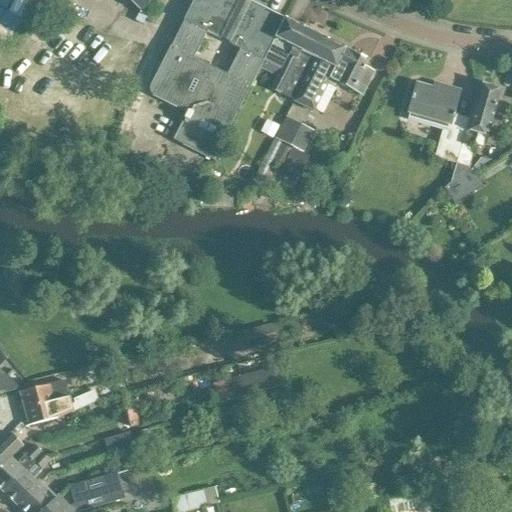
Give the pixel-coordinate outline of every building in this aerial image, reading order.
[(127,0),(140,12),(151,0),(127,0)] [(220,40),(232,15),(239,0),(193,0),(150,87),(149,89),(149,90),(149,91),(149,92),(150,93),(151,94),(151,95),(153,96),(186,113),(171,141),(211,162),(218,150),(214,148),(223,132),(227,133),(247,93),(246,93),(262,61),(273,38),(283,19),(250,2),(228,44),(239,50),(225,76),(192,58),(206,32),(220,40)] [(294,102),(325,40),(283,19),(273,38),(262,61),(280,70),(270,90),(294,102)] [(76,54),(111,66),(119,41),(84,30),(76,54)] [(338,85),(361,97),(373,72),(364,67),(367,61),(325,40),(294,102),(313,112),(314,110),(322,115),(334,90),(335,91),(338,85)] [(408,113),(406,118),(444,129),(450,130),(441,161),(455,165),(456,165),(468,118),(453,114),(459,92),(443,87),(442,92),(416,84),(413,95),(411,95),(410,99),(411,100),(408,113)] [(468,118),(456,165),(468,168),(475,145),(484,148),(491,123),(495,110),(500,91),(479,84),(469,119),(468,118)] [(284,117),(251,181),(258,184),(271,160),(283,167),(281,171),(294,178),(296,173),(299,175),(309,156),(288,145),(299,125),(284,117)] [(187,186),(201,159),(172,145),(158,173),(187,186)] [(271,326),(222,338),(226,356),(275,345),(271,326)] [(0,392),(18,388),(17,387),(0,369),(0,392)] [(276,369),(225,381),(230,401),(280,388),(276,369)] [(24,410),(70,399),(65,381),(19,392),(24,410)] [(65,415),(98,401),(94,392),(74,400),(75,404),(71,406),(70,399),(24,410),(28,426),(60,418),(65,415)] [(7,454),(18,442),(13,437),(11,439),(8,436),(0,443),(0,470),(11,459),(12,459),(7,454)] [(0,489),(4,493),(43,454),(35,446),(18,464),(12,459),(11,459),(0,470),(0,489)] [(13,502),(35,481),(33,480),(51,461),(43,454),(4,493),(13,502)] [(74,455),(57,462),(61,472),(78,465),(74,455)] [(84,511),(120,502),(112,476),(69,489),(75,506),(66,509),(56,499),(41,511),(75,511),(76,511),(84,511)] [(41,511),(56,499),(38,482),(37,483),(35,481),(13,502),(23,511),(41,511)] [(173,511),(181,511),(218,502),(214,486),(170,497),(173,511)] [(391,502),(391,511),(430,511),(430,498),(391,502)]
